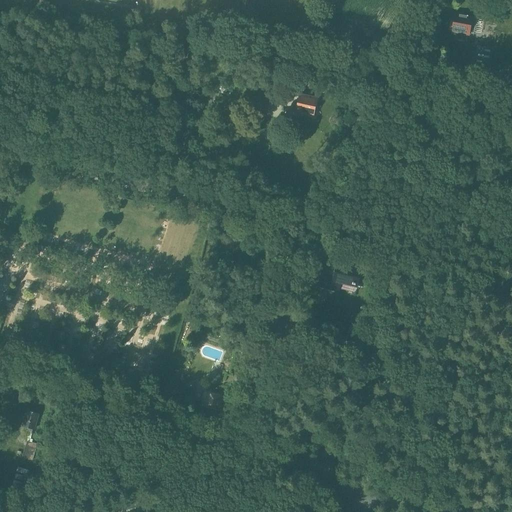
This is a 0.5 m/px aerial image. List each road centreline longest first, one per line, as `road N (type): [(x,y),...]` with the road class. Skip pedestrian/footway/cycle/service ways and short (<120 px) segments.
road 1 (unclassified): [(304,223),(0,145)]
road 2 (unclassified): [(304,223),(437,0)]
road 3 (unclassified): [(230,449),(0,376)]
road 4 (unclassified): [(230,449),(304,223)]
